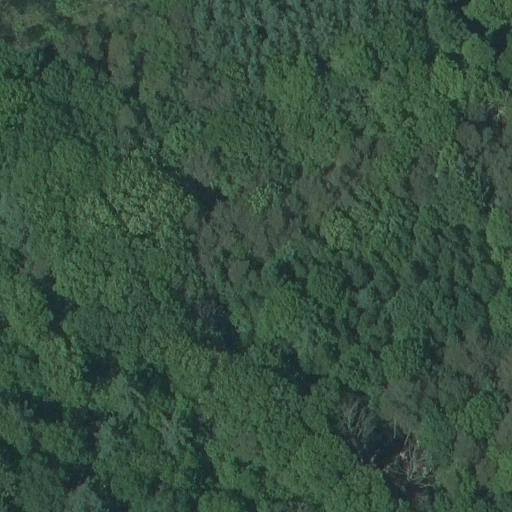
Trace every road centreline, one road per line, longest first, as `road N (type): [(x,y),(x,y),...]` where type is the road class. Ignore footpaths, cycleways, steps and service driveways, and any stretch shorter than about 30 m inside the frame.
road 1 (track): [(511,62),(317,140),(94,188),(37,214),(24,230)]
road 2 (track): [(357,490),(24,230)]
road 3 (track): [(357,490),(511,413)]
